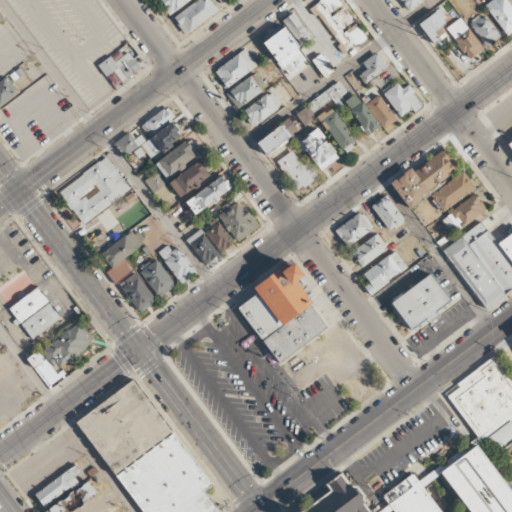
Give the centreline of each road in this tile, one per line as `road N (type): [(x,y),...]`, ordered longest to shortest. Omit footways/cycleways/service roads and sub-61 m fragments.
road 1 (primary): [(139,351),(511,69)]
road 2 (residential): [(178,72),(417,389)]
road 3 (tertiary): [(254,511),(511,318)]
road 4 (residential): [(511,185),(373,0)]
road 5 (primary): [(178,72),(0,206)]
road 6 (secondary): [(260,511),(139,351)]
road 7 (secondary): [(139,351),(20,191)]
road 8 (primary): [(0,456),(139,351)]
